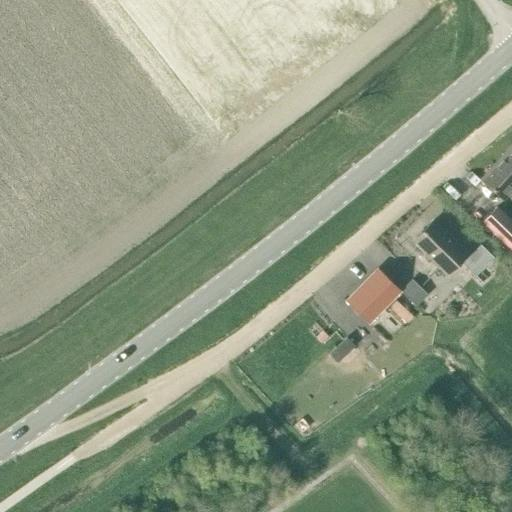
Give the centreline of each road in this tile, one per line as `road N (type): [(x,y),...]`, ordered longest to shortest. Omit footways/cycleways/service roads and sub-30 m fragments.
road 1 (primary): [(8,441),(336,197),(511,54)]
road 2 (unclassified): [(200,370),(511,112)]
road 3 (unclassified): [(8,441),(38,438),(200,370)]
road 4 (unclassified): [(73,457),(200,370)]
